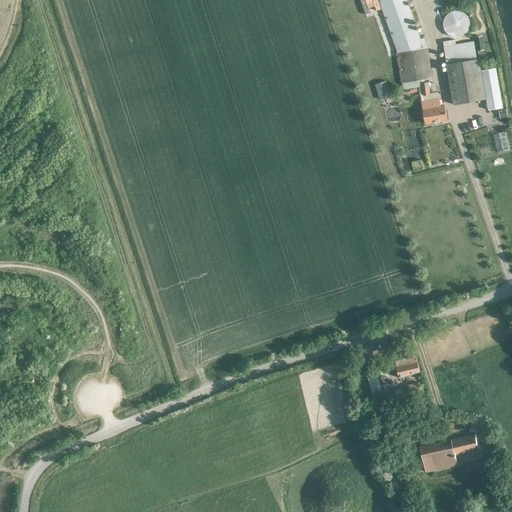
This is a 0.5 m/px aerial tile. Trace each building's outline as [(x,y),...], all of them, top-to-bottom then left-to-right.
[(406,0),(379,0),(396,48),(404,89),(421,86),(423,96),(430,95),(428,79),(432,78),(427,48),(424,38),(420,39),(406,0)] [(443,21),(443,26),(445,30),(447,34),(451,37),(456,38),(460,37),(465,35),(468,31),(470,27),(470,23),(468,18),(466,14),(462,12),(457,11),(452,12),(448,14),(445,17),(443,21)] [(474,42),(444,47),(454,105),(486,99),(488,110),(503,108),(496,68),(481,71),(479,59),(477,59),(474,42)] [(391,97),(386,81),(376,85),(382,101),(391,97)] [(440,99),(421,102),(425,124),(447,121),(445,106),(441,107),(440,99)] [(407,357),(411,374),(419,372),(415,358),(414,358),(413,356),(407,357)] [(411,374),(407,357),(394,361),(399,378),(411,374)] [(416,393),(414,384),(408,386),(410,395),(416,393)] [(480,452),(485,450),(481,441),(477,442),(475,434),(420,447),(426,472),(458,465),(455,455),(479,450),(480,452)] [(388,481),(393,501),(405,498),(400,478),(388,481)]
